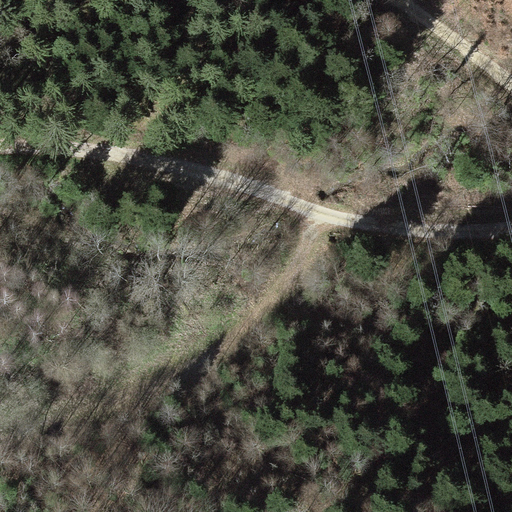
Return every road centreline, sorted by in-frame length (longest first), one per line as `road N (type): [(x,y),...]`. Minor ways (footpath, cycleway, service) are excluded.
road 1 (track): [(511,227),(407,231),(158,160),(55,144),(0,149)]
road 2 (track): [(315,206),(255,311),(150,380),(21,421)]
road 3 (track): [(394,0),(511,83)]
